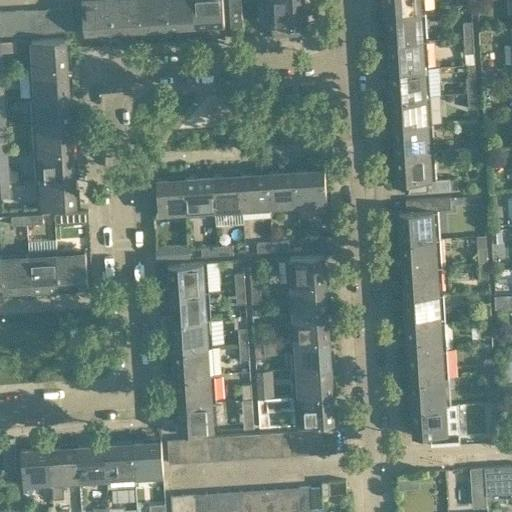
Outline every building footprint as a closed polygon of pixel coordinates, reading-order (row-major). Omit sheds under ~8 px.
[(112,30),(109,0),(81,0),(83,31),(112,30)] [(137,0),(109,0),(112,30),(140,28),(137,0)] [(165,0),(137,0),(140,28),(168,26),(165,0)] [(193,0),(165,0),(168,26),(196,24),(193,0)] [(222,0),(193,0),(196,24),(224,22),(222,0)] [(241,0),(229,0),(230,8),(242,7),(241,0)] [(303,0),(268,0),(270,23),(271,23),(272,35),(304,33),(304,20),(305,20),(303,0)] [(385,0),(387,13),(422,11),(420,0),(385,0)] [(71,6),(59,7),(60,31),(72,30),(71,6)] [(47,7),(34,8),(36,32),(48,31),(47,7)] [(59,7),(47,7),(48,31),(60,31),(59,7)] [(34,8),(22,9),(24,33),(36,32),(34,8)] [(22,9),(10,10),(12,34),(24,33),(22,9)] [(10,10),(0,10),(0,34),(12,34),(10,10)] [(387,13),(388,41),(423,39),(422,11),(387,13)] [(472,20),(463,21),(464,36),(473,36),(472,20)] [(492,29),(479,30),(480,42),(485,42),(485,35),(492,34),(492,29)] [(32,38),(34,67),(68,65),(66,36),(32,38)] [(473,36),(464,36),(465,52),(474,51),(473,36)] [(388,41),(390,69),(425,66),(423,39),(388,41)] [(0,41),(1,52),(16,51),(15,40),(0,41)] [(34,67),(35,95),(69,92),(68,65),(34,67)] [(425,66),(390,69),(392,96),(427,94),(440,93),(438,66),(425,66)] [(35,95),(34,67),(20,68),(22,95),(35,95)] [(493,69),(481,69),(482,82),(494,81),(493,69)] [(475,75),(467,76),(468,92),(476,91),(475,75)] [(476,91),(468,92),(469,107),(477,107),(476,91)] [(35,95),(37,122),(71,120),(69,92),(35,95)] [(392,96),(394,124),(428,122),(427,94),(392,96)] [(37,122),(39,150),(73,148),(71,120),(37,122)] [(394,124),(395,152),(430,150),(428,122),(394,124)] [(479,131),(470,132),(471,147),(480,147),(479,131)] [(39,150),(26,151),(28,178),(41,178),(75,175),(73,148),(39,150)] [(430,150),(395,152),(397,180),(405,180),(405,191),(405,192),(450,189),(450,188),(449,177),(444,177),(432,178),(430,150)] [(8,151),(0,151),(0,164),(9,164),(8,151)] [(9,164),(0,164),(0,180),(10,180),(9,164)] [(325,166),(296,168),(298,203),(327,201),(325,166)] [(296,168),(269,170),(271,204),(298,203),(296,168)] [(269,170),(241,172),(243,206),(271,204),(269,170)] [(241,172),(213,173),(215,208),(243,206),(241,172)] [(213,173),(185,175),(188,210),(215,208),(213,173)] [(75,175),(41,178),(43,206),(77,204),(75,175)] [(188,210),(185,175),(157,177),(159,212),(188,210)] [(10,180),(0,180),(0,181),(1,196),(11,195),(10,180)] [(399,210),(401,239),(436,236),(434,209),(451,208),(450,196),(405,199),(406,210),(399,210)] [(90,221),(89,209),(55,211),(55,224),(90,221)] [(43,212),(27,213),(28,223),(43,222),(43,212)] [(27,213),(12,214),(12,224),(28,223),(27,213)] [(501,228),(491,229),(492,242),(502,241),(501,228)] [(300,237),(301,248),(330,246),(329,235),(300,237)] [(401,239),(403,267),(437,264),(436,236),(401,239)] [(477,238),(477,247),(487,246),(486,237),(477,238)] [(287,239),(273,240),(274,250),(287,249),(287,239)] [(274,250),(273,240),(257,241),(258,250),(274,250)] [(29,242),(30,253),(57,251),(57,241),(29,242)] [(218,253),(218,243),(203,244),(203,254),(218,253)] [(232,243),(218,243),(218,253),(233,252),(232,243)] [(162,245),(156,246),(156,258),(162,257),(190,255),(189,244),(162,245)] [(487,246),(477,247),(478,262),(482,262),(488,262),(487,246)] [(86,249),(57,251),(60,285),(88,283),(86,249)] [(57,251),(30,253),(32,287),(60,285),(57,251)] [(30,253),(2,254),(4,289),(32,287),(30,253)] [(290,255),(291,284),(326,282),(324,253),(290,255)] [(220,287),(220,259),(208,259),(208,287),(220,287)] [(169,263),(171,292),(205,289),(204,261),(169,263)] [(482,262),(478,262),(479,278),(489,278),(488,262),(482,262)] [(403,267),(404,294),(439,292),(437,264),(403,267)] [(251,271),(250,271),(251,287),(261,286),(260,270),(251,271)] [(244,271),(235,272),(236,287),(245,287),(244,271)] [(291,284),(293,312),(327,309),(326,282),(291,284)] [(261,286),(251,287),(252,302),(253,302),(262,302),(261,287),(261,286)] [(245,287),(236,287),(237,303),(246,302),(245,287)] [(171,292),(173,319),(207,317),(205,289),(171,292)] [(404,294),(406,322),(441,320),(439,292),(404,294)] [(507,294),(495,295),(495,308),(508,307),(507,294)] [(490,301),(481,302),(482,318),(491,317),(490,301)] [(293,312),(295,339),(329,337),(327,309),(293,312)] [(173,319),(174,347),(209,345),(207,317),(173,319)] [(491,317),(482,318),(483,333),(492,333),(491,317)] [(406,322),(408,350),(443,348),(441,320),(406,322)] [(263,325),(253,326),(253,327),(254,342),(264,341),(263,327),(263,325)] [(248,327),(238,327),(239,343),(240,343),(249,342),(248,327)] [(295,339),(275,341),(276,352),(296,350),(297,367),(331,365),(329,337),(295,339)] [(264,341),(254,342),(255,357),(265,357),(265,352),(264,341)] [(249,342),(240,343),(241,358),(251,357),(250,342),(249,342)] [(174,347),(176,375),(211,372),(209,345),(174,347)] [(408,350),(410,378),(444,376),(443,348),(408,350)] [(494,357),(484,357),(485,373),(495,373),(494,357)] [(297,367),(299,395),(333,392),(331,365),(297,367)] [(176,375),(178,402),(212,400),(211,372),(176,375)] [(495,373),(485,373),(487,389),(496,388),(495,373)] [(410,378),(412,406),(446,403),(444,376),(410,378)] [(257,382),(258,397),(267,397),(266,381),(257,382)] [(242,383),(243,398),(253,398),(252,383),(242,383)] [(267,397),(258,397),(260,426),(269,425),(268,409),(299,407),(300,423),(335,421),(333,392),(299,395),(267,397)] [(253,398),(243,398),(244,414),(254,413),(253,398)] [(212,400),(178,402),(180,431),(214,429),(212,400)] [(446,403),(412,406),(413,434),(430,433),(431,445),(459,443),(459,431),(457,403),(446,403)] [(335,427),(318,428),(320,452),(325,452),(337,451),(335,427)] [(318,428),(307,429),(308,453),(319,452),(320,452),(318,428)] [(295,429),(283,430),(285,454),(296,454),(295,429)] [(307,429),(295,429),(296,454),(308,453),(307,429)] [(283,430),(272,431),(273,455),(285,454),(283,430)] [(272,431),(260,432),(262,456),(273,455),(272,431)] [(260,432),(249,433),(250,457),(262,456),(260,432)] [(237,433),(225,434),(227,458),(239,457),(237,433)] [(249,433),(237,433),(239,457),(250,457),(249,433)] [(225,434),(214,435),(216,459),(227,458),(225,434)] [(15,435),(3,436),(3,440),(5,468),(17,468),(15,439),(15,435)] [(214,435),(202,436),(204,460),(216,459),(214,435)] [(191,436),(179,437),(181,461),(192,461),(191,436)] [(202,436),(191,436),(192,461),(204,460),(202,436)] [(179,437),(168,438),(169,462),(181,461),(179,437)] [(162,438),(133,440),(136,474),(164,472),(162,438)] [(133,440),(106,442),(108,476),(118,475),(118,485),(136,483),(136,474),(133,440)] [(106,442),(78,443),(80,478),(108,476),(106,442)] [(50,445),(52,480),(53,496),(65,495),(64,479),(80,478),(78,443),(50,445)] [(24,481),(52,480),(50,445),(21,447),(24,481)] [(511,463),(485,466),(486,481),(487,500),(494,499),(494,493),(511,492),(511,463)] [(485,466),(470,467),(471,482),(486,481),(485,466)] [(6,479),(7,496),(19,495),(18,478),(6,479)] [(398,480),(398,491),(420,490),(419,479),(398,480)] [(322,484),(310,485),(312,509),(324,508),(323,493),(322,484)] [(310,485),(299,486),(300,509),(312,509),(310,485)] [(287,486),(276,487),(277,511),(289,510),(287,486)] [(299,486),(287,486),(289,510),(300,509),(299,486)] [(276,487),(264,488),(266,511),(277,511),(276,487)] [(264,488),(253,489),(254,511),(259,511),(266,511),(264,488)] [(242,511),(241,489),(230,490),(230,511),(242,511)] [(254,511),(253,489),(241,489),(242,511),(254,511)] [(230,511),(230,490),(218,491),(219,511),(230,511)] [(219,511),(218,491),(206,492),(207,511),(219,511)] [(196,511),(195,492),(183,493),(184,511),(196,511)] [(207,511),(206,492),(195,492),(196,511),(207,511)] [(184,511),(183,493),(172,494),(172,511),(184,511)] [(19,495),(7,496),(8,511),(20,511),(19,495)] [(166,511),(166,503),(150,504),(150,511),(166,511)]
